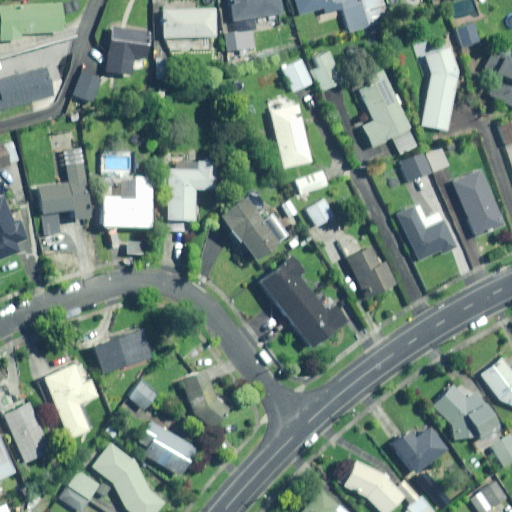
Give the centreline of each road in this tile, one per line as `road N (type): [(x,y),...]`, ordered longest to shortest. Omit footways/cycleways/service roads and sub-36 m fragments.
road 1 (residential): [(0,332),(87,293),(167,284),(203,303),(304,425)]
road 2 (residential): [(511,285),(439,323),(304,425)]
